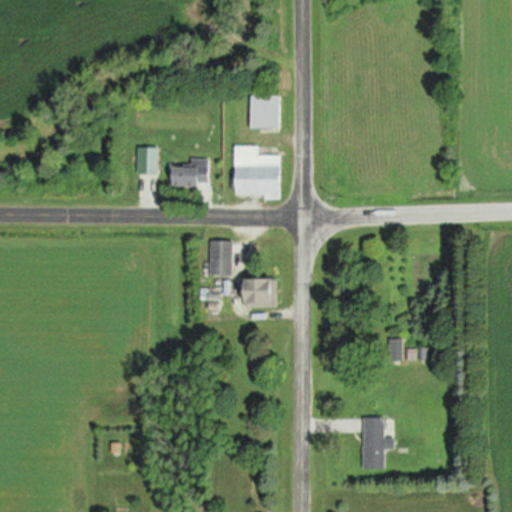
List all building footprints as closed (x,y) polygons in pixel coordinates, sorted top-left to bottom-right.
[(280,97),(252,97),(252,129),(280,130),(280,97)] [(281,198),(281,156),(259,156),(259,147),(236,147),(236,198),(281,198)] [(159,148),(138,148),(138,175),(159,175),(159,148)] [(210,160),(192,160),(192,168),(174,168),(173,185),(209,186),(210,160)] [(234,242),(212,242),(211,276),(233,276),(234,242)] [(277,280),(246,280),(247,309),(277,308),(277,280)] [(403,340),(391,340),(391,362),(404,362),(403,340)] [(365,471),(387,470),(387,451),(396,451),(396,439),(386,439),(386,419),(364,419),(365,471)]
